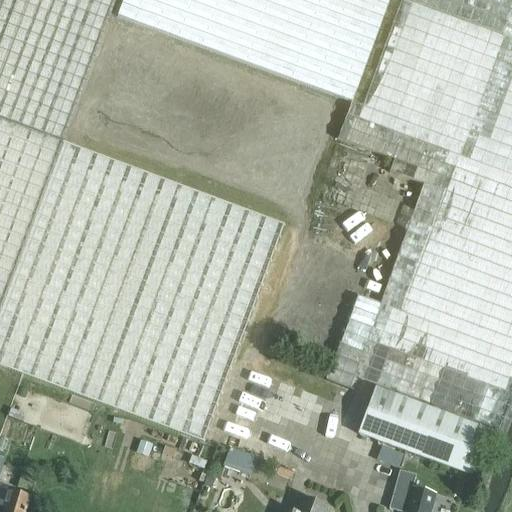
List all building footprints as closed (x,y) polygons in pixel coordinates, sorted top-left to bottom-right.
[(0,0),(0,367),(204,444),(285,229),(64,146),(117,0),(0,0)] [(402,0),(125,0),(119,18),(353,104),(390,0),(401,0),(402,0)] [(330,370),(326,381),(353,391),(357,380),(376,387),(375,389),(490,433),(492,434),(497,436),(502,423),(504,416),(506,412),(510,400),(511,394),(511,0),(402,0),(362,107),(353,104),(339,142),(393,162),(389,173),(423,185),(380,305),(375,303),(357,297),(340,345),(339,345),(330,370)] [(472,479),(490,433),(375,389),(358,435),(460,474),(472,479)] [(390,510),(396,511),(430,511),(435,495),(412,489),(415,477),(400,473),(390,510)] [(460,474),(457,481),(460,488),(467,491),(472,479),(460,474)] [(207,476),(203,486),(211,489),(215,480),(207,476)] [(0,508),(3,509),(2,511),(26,511),(31,498),(0,489),(0,508)] [(287,511),(280,509),(279,511),(328,511),(329,510),(299,499),(293,511),(287,511)]
